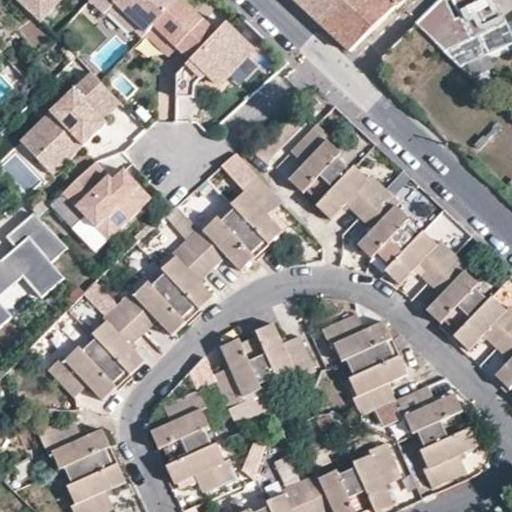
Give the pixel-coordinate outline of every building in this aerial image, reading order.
[(21,0),(38,16),(53,0),(52,0),(21,0)] [(42,20),(57,4),(53,0),(38,16),(42,20)] [(92,0),(105,11),(109,8),(122,19),(124,17),(134,26),(144,35),(146,33),(176,0),(92,0)] [(217,30),(185,0),(176,0),(146,33),(169,54),(177,45),(191,58),(217,30)] [(294,0),(347,51),(401,0),(294,0)] [(511,44),(505,28),(496,5),(487,9),(482,0),(456,0),(450,3),(456,17),(451,19),(442,0),(436,0),(412,23),(414,25),(457,65),(511,44)] [(496,5),(493,0),(482,0),(487,9),(496,5)] [(134,26),(124,17),(122,19),(132,29),(134,26)] [(220,84),(250,52),(223,27),(177,76),(177,97),(194,97),(195,84),(206,72),(220,84)] [(107,118),(123,102),(102,80),(93,71),(37,126),(53,143),(39,157),(56,174),(109,121),(107,118)] [(332,135),(319,123),(318,124),(291,151),(304,165),(328,139),(332,135)] [(39,157),(53,143),(37,126),(23,140),(39,157)] [(342,153),(328,139),(304,165),(290,180),(305,193),(309,189),(321,201),(318,205),(332,219),(345,206),(370,179),(354,165),(351,168),(339,156),(342,153)] [(154,197),(126,169),(115,180),(110,184),(107,181),(111,176),(98,163),(53,207),(76,229),(88,217),(111,240),(154,197)] [(370,179),(345,206),(359,219),(386,191),(372,177),(370,179)] [(241,192),(244,194),(268,220),(281,207),(255,178),(241,192)] [(399,203),(386,191),(359,219),(372,232),(396,207),(399,203)] [(266,248),(281,234),(268,220),(244,194),(229,209),(226,206),(214,217),(217,220),(204,232),(204,233),(203,234),(225,260),(240,275),(254,261),(250,257),(263,245),(266,248)] [(396,207),(372,232),(358,247),(372,260),(375,257),(389,268),(384,272),(400,287),(415,271),(437,246),(422,232),(417,236),(405,224),(409,220),(396,207)] [(186,244),(196,234),(174,210),(162,220),(186,244)] [(52,264),(67,249),(33,213),(6,238),(13,246),(0,259),(0,333),(62,275),(52,264)] [(0,222),(0,239),(8,232),(0,222)] [(225,260),(202,234),(199,231),(196,234),(186,244),(213,272),(225,260)] [(442,242),(437,246),(415,271),(429,285),(456,256),(442,242)] [(200,285),(213,272),(186,244),(172,258),(175,260),(200,285)] [(456,256),(429,285),(441,296),(466,271),(468,268),(456,256)] [(200,285),(175,260),(163,274),(166,277),(153,289),(149,285),(135,299),(158,325),(171,339),(187,326),(183,321),(198,309),(200,312),(213,300),(200,285)] [(480,285),(466,271),(441,296),(427,312),(441,326),(445,322),(457,334),(455,337),(469,350),(484,336),(507,311),(493,297),(488,301),(475,289),(480,285)] [(158,325),(135,299),(132,297),(118,310),(144,338),(158,325)] [(507,311),(484,336),(498,348),(511,334),(511,306),(511,307),(507,311)] [(144,338),(118,310),(105,322),(108,326),(132,350),(144,338)] [(364,329),(355,314),(322,329),(329,345),(334,343),(364,329)] [(382,322),(364,329),(334,343),(342,362),(347,360),(354,375),(349,378),(358,395),(389,383),(407,374),(399,355),(395,357),(388,342),(391,340),(382,322)] [(298,376),(285,346),(276,325),(258,333),(259,337),(243,346),(240,341),(223,349),(232,370),(231,371),(245,400),(263,392),(261,388),(278,381),(280,384),(298,376)] [(132,350),(108,326),(94,339),(97,342),(85,354),(81,351),(68,364),(91,389),(105,404),(119,391),(115,387),(128,374),(132,377),(145,365),(132,350)] [(511,334),(498,348),(511,360),(511,334)] [(301,339),(285,346),(298,376),(300,381),(316,374),(301,339)] [(354,375),(347,360),(342,362),(332,367),(339,383),(349,378),(354,375)] [(511,360),(497,376),(511,389),(511,388),(511,360)] [(77,402),(91,389),(68,364),(65,362),(52,374),(77,402)] [(247,405),(245,400),(231,371),(216,378),(232,411),(247,405)] [(389,383),(358,395),(357,396),(354,398),(362,415),(394,402),(396,399),(389,383)] [(396,399),(394,402),(401,417),(406,416),(435,401),(428,384),(396,399)] [(436,401),(435,401),(406,416),(415,434),(419,431),(427,447),(421,449),(429,468),(460,455),(481,445),(474,426),(469,428),(461,413),(465,410),(457,392),(436,401)] [(208,412),(201,395),(165,411),(172,428),(204,414),(208,412)] [(29,411),(42,440),(59,432),(51,412),(29,411)] [(212,433),(204,414),(172,428),(153,436),(161,455),(165,452),(172,467),(168,469),(176,488),(195,479),(227,465),(219,447),(214,450),(207,435),(212,433)] [(84,441),(76,423),(59,432),(42,440),(49,456),(53,454),(84,441)] [(103,432),(84,441),(53,454),(61,473),(66,471),(71,485),(67,487),(75,506),(107,492),(126,484),(119,464),(114,466),(108,451),(111,450),(103,432)] [(369,450),(372,455),(386,486),(403,479),(387,442),(369,450)] [(255,471),(268,454),(256,445),(243,462),(255,471)] [(386,486),(372,455),(355,463),(357,468),(376,510),(377,511),(379,511),(395,506),(386,486)] [(469,472),(460,455),(429,468),(426,470),(434,488),(469,472)] [(231,464),(227,465),(195,479),(203,497),(239,481),(231,464)] [(370,511),(376,510),(357,468),(341,475),(340,472),(321,479),(334,510),(334,511),(370,511)] [(314,511),(328,511),(334,510),(321,479),(319,474),(301,482),(314,511)] [(314,511),(301,482),(283,490),(285,495),(293,511),(314,511)] [(107,511),(113,509),(107,492),(75,506),(71,508),(72,511),(107,511)] [(293,511),(285,495),(268,503),(269,508),(260,511),(252,511),(252,510),(246,511),(293,511)]
